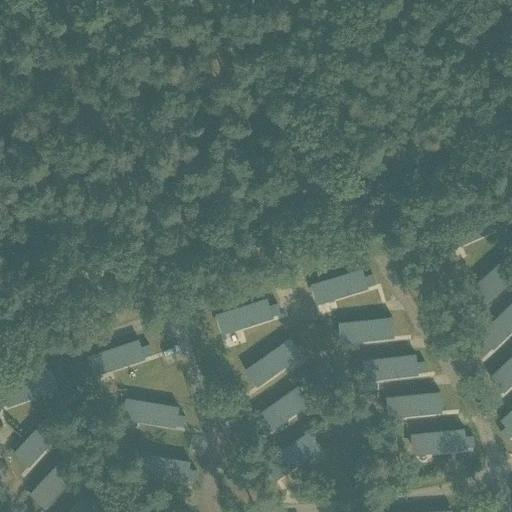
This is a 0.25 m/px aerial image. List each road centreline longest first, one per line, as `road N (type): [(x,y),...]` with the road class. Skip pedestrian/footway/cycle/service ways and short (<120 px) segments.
road 1 (track): [(511,111),(0,305)]
road 2 (track): [(281,200),(190,18),(170,0)]
